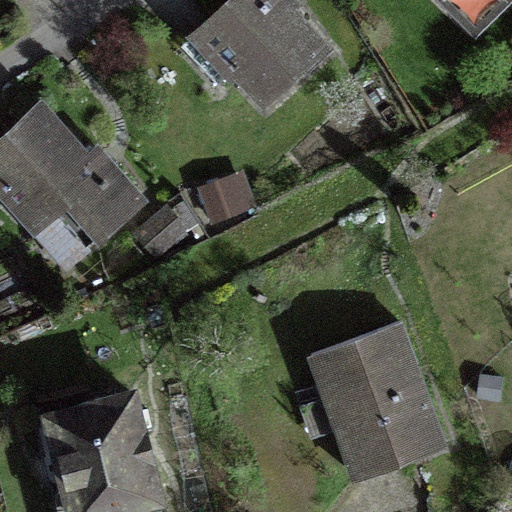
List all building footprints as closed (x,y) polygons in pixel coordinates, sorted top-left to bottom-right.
[(310,14),(296,0),(247,0),(201,42),(271,118),(340,56),(305,18),(310,14)] [(511,0),(432,0),(479,47),(511,13),(511,0)] [(51,111),(0,154),(0,185),(46,239),(83,207),(115,243),(155,209),(106,153),(95,162),(51,111)] [(410,338),(323,367),(364,486),(451,456),(410,338)] [(154,401),(61,424),(79,495),(62,499),(64,511),(162,511),(162,510),(180,506),(154,401)]
